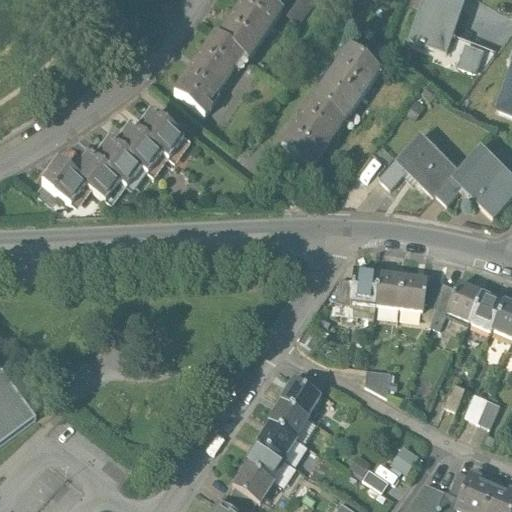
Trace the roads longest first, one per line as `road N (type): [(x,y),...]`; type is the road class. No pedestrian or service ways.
road 1 (residential): [(0,238),(352,224)]
road 2 (residential): [(195,0),(128,79),(0,158)]
road 3 (residential): [(267,346),(441,443)]
road 4 (residential): [(161,511),(267,346)]
road 5 (residential): [(352,224),(416,229),(508,254)]
road 6 (residential): [(267,346),(352,224)]
road 7 (track): [(88,0),(52,71),(0,101)]
